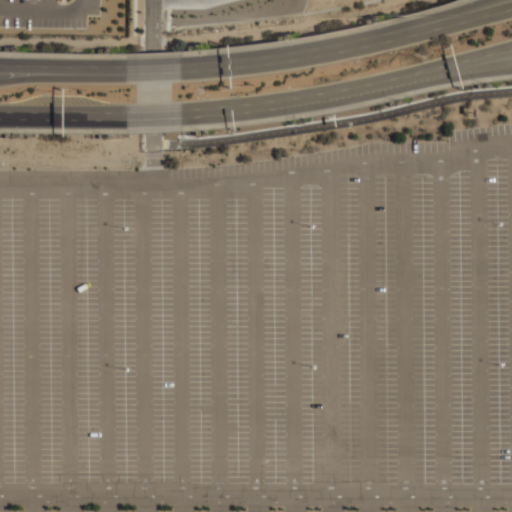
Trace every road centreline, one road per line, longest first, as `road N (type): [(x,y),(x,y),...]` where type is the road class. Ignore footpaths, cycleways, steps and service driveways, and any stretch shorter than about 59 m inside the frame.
road 1 (primary): [(407,37),(179,72)]
road 2 (primary): [(289,98),(471,58)]
road 3 (residential): [(150,0),(150,170)]
road 4 (primary): [(0,112),(126,112)]
